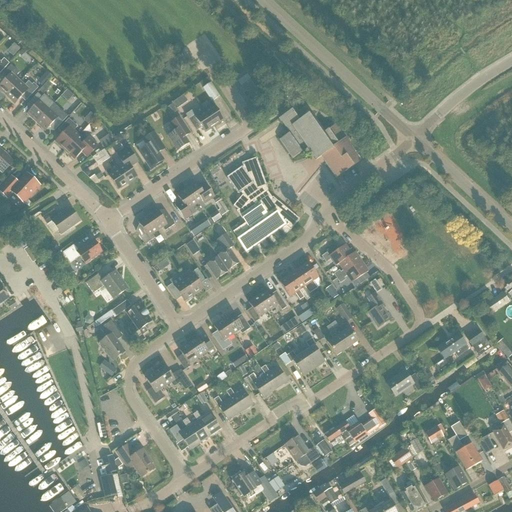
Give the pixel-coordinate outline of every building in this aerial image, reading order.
[(178,55),(166,66),(173,75),(186,64),(178,55)] [(0,63),(0,62),(0,73),(9,64),(4,59),(0,63)] [(0,90),(6,96),(20,81),(15,77),(19,73),(11,65),(3,74),(7,78),(0,85),(0,90)] [(253,107),(265,99),(251,80),(240,88),(249,101),(248,102),(249,104),(250,103),(253,107)] [(20,81),(6,96),(14,104),(24,94),(28,98),(38,88),(33,83),(32,85),(28,82),(24,86),(20,81)] [(219,96),(211,83),(202,88),(211,102),(219,96)] [(27,114),(36,123),(48,109),(53,104),(44,96),(42,98),(37,94),(27,105),(32,110),(27,114)] [(177,100),(173,102),(178,109),(182,106),(177,100)] [(172,105),(167,108),(172,115),(177,111),(172,105)] [(204,111),(214,127),(224,120),(214,105),(204,111)] [(48,109),(36,123),(45,131),(49,127),(54,131),(62,122),(48,109)] [(214,127),(204,111),(199,115),(195,109),(186,115),(196,131),(201,128),(205,133),(214,127)] [(324,162),(336,178),(360,161),(345,140),(346,139),(336,125),(324,133),(310,113),(301,120),(293,109),(279,119),(289,133),(279,140),(292,159),(304,151),(300,145),(303,143),(316,160),(323,155),(327,160),(324,162)] [(177,151),(189,143),(182,133),(187,129),(179,118),(170,124),(175,131),(168,136),(177,151)] [(65,151),(78,136),(73,131),(77,127),(69,119),(58,130),(62,134),(55,142),(65,151)] [(150,169),(164,160),(156,149),(163,144),(155,132),(145,139),(149,145),(139,152),(150,169)] [(78,136),(65,151),(74,160),(82,152),(87,157),(98,146),(89,138),(85,142),(78,136)] [(118,169),(128,184),(138,178),(131,168),(139,163),(128,146),(116,154),(123,166),(118,169)] [(0,172),(2,174),(13,162),(0,149),(0,172)] [(92,158),(98,166),(110,158),(104,150),(92,158)] [(246,253),(285,226),(290,230),(299,220),(279,202),(277,204),(273,198),(272,199),(267,192),(268,191),(266,188),(267,187),(256,158),(242,163),(243,167),(242,168),(242,167),(226,178),(238,195),(241,193),(243,195),(233,206),(238,211),(237,212),(245,224),(234,232),(238,239),(237,240),(246,253)] [(220,171),(216,166),(209,171),(212,176),(220,171)] [(128,184),(118,169),(112,173),(109,169),(105,172),(118,191),(128,184)] [(101,173),(95,177),(99,182),(104,178),(101,173)] [(39,186),(26,174),(18,184),(11,177),(0,189),(0,191),(7,198),(12,192),(23,203),(39,186)] [(196,183),(186,189),(197,204),(202,201),(204,204),(215,197),(205,184),(199,188),(196,183)] [(188,211),(197,204),(186,189),(177,196),(180,201),(174,205),(185,220),(191,215),(188,211)] [(222,216),(229,211),(222,199),(214,204),(222,216)] [(61,235),(80,222),(70,208),(58,217),(54,210),(42,218),(47,225),(52,222),(61,235)] [(157,209),(147,216),(158,231),(163,228),(165,231),(175,225),(165,211),(160,215),(157,209)] [(152,235),(158,231),(147,216),(138,222),(141,228),(136,231),(145,245),(155,238),(152,235)] [(27,241),(23,235),(14,242),(19,247),(27,241)] [(239,263),(229,249),(234,246),(226,235),(217,240),(225,251),(218,256),(228,271),(239,263)] [(85,264),(102,252),(93,240),(78,251),(74,245),(63,253),(70,263),(80,256),(85,264)] [(198,251),(192,242),(186,246),(192,255),(198,251)] [(36,243),(25,249),(33,263),(43,256),(36,243)] [(335,267),(339,264),(352,255),(345,245),(329,256),(327,253),(321,257),(326,263),(331,260),(335,267)] [(352,255),(339,264),(343,271),(340,272),(339,270),(333,274),(337,279),(362,262),(355,253),(352,255)] [(63,257),(57,261),(64,271),(70,267),(63,257)] [(206,265),(217,280),(227,272),(217,257),(206,265)] [(368,272),(362,262),(337,279),(340,284),(346,280),(344,278),(347,276),(351,283),(368,272)] [(299,269),(314,291),(318,288),(313,281),(318,277),(308,263),(299,269)] [(184,281),(194,295),(204,289),(200,284),(205,280),(197,269),(192,272),(193,274),(184,281)] [(309,294),(314,291),(299,269),(289,276),(299,291),(305,287),(309,294)] [(104,286),(113,299),(128,289),(116,272),(102,281),(98,275),(86,283),(93,294),(104,286)] [(299,291),(289,276),(279,282),(289,298),(295,294),(300,301),(304,298),(299,291)] [(374,280),(369,283),(376,293),(381,290),(380,288),(376,282),(374,280)] [(506,292),(511,287),(511,283),(510,280),(502,286),(506,292)] [(194,295),(184,281),(174,287),(172,284),(167,287),(176,301),(181,297),(184,302),(194,295)] [(0,303),(9,298),(0,284),(0,303)] [(338,296),(331,286),(325,290),(332,300),(338,296)] [(268,290),(258,297),(268,311),(278,305),(282,311),(287,307),(276,291),(271,295),(268,290)] [(392,318),(383,306),(384,305),(375,293),(366,300),(373,310),(369,312),(379,326),(392,318)] [(508,302),(502,294),(487,304),(493,312),(508,302)] [(259,318),(268,311),(258,297),(249,303),(252,308),(247,311),(255,323),(260,320),(259,318)] [(131,306),(127,300),(112,311),(116,317),(131,306)] [(151,320),(139,303),(126,312),(139,329),(151,320)] [(353,319),(343,304),(335,310),(345,324),(353,319)] [(310,308),(297,317),(301,323),(314,315),(310,308)] [(113,316),(110,311),(95,322),(98,327),(113,316)] [(223,320),(233,335),(239,331),(242,335),(250,329),(241,315),(236,318),(233,314),(223,320)] [(295,318),(287,323),(292,330),(299,325),(295,318)] [(228,339),(233,335),(223,320),(214,327),(217,331),(212,335),(223,351),(232,345),(228,339)] [(331,323),(347,347),(358,340),(349,327),(343,331),(339,325),(339,326),(335,320),(331,323)] [(112,360),(123,351),(116,341),(122,336),(111,321),(100,329),(107,338),(100,343),(112,360)] [(347,347),(331,323),(326,326),(330,331),(329,332),(333,337),(327,341),(337,355),(347,347)] [(324,337),(330,334),(326,326),(320,329),(324,337)] [(319,339),(324,336),(318,327),(313,331),(319,339)] [(494,346),(490,341),(488,343),(478,329),(466,338),(477,353),(478,353),(480,356),(494,346)] [(466,345),(458,334),(458,333),(449,339),(450,340),(437,349),(444,360),(454,353),(457,357),(469,349),(466,345)] [(198,337),(189,344),(199,358),(208,352),(211,356),(216,353),(207,338),(201,342),(198,337)] [(303,353),(314,369),(325,362),(314,347),(316,345),(312,339),(306,343),(310,349),(303,353)] [(511,355),(511,350),(503,339),(496,345),(507,359),(511,355)] [(189,365),(199,358),(189,344),(179,350),(182,355),(177,358),(185,370),(190,367),(189,365)] [(314,369),(303,353),(297,358),(292,352),(286,356),(291,363),(293,361),(303,377),(314,369)] [(285,354),(279,358),(285,366),(291,363),(286,356),(285,354)] [(107,359),(100,366),(111,377),(118,370),(107,359)] [(182,371),(173,377),(165,365),(155,372),(165,387),(171,383),(174,387),(180,383),(185,390),(192,386),(182,371)] [(288,382),(279,367),(270,373),(266,366),(262,369),(266,376),(276,390),(288,382)] [(511,387),(511,371),(507,366),(498,373),(511,388),(511,387)] [(165,387),(155,372),(145,379),(152,388),(147,391),(155,404),(164,398),(159,391),(165,387)] [(418,391),(423,387),(414,375),(409,379),(404,372),(387,384),(396,397),(413,384),(418,391)] [(263,398),(276,390),(266,376),(258,381),(254,374),(249,377),(263,398)] [(429,375),(424,378),(429,384),(433,381),(429,375)] [(478,379),(485,391),(493,387),(485,375),(478,379)] [(208,389),(204,383),(195,388),(199,394),(208,389)] [(230,389),(226,392),(240,413),(252,405),(243,390),(235,396),(230,389)] [(228,421),(240,413),(226,392),(230,399),(222,404),(218,397),(214,400),(228,421)] [(207,402),(202,393),(196,397),(202,405),(207,402)] [(345,422),(336,428),(344,440),(346,439),(350,437),(355,443),(366,435),(376,428),(377,427),(378,428),(384,423),(374,409),(368,413),(371,417),(370,418),(360,425),(358,422),(354,425),(349,428),(345,422)] [(511,445),(511,439),(508,434),(511,431),(511,427),(503,411),(501,413),(496,416),(502,426),(492,432),(503,450),(511,445)] [(197,412),(195,413),(210,436),(221,429),(210,413),(202,419),(197,412)] [(193,415),(195,419),(197,422),(191,426),(187,419),(185,420),(200,443),(210,436),(195,413),(193,415)] [(183,422),(187,428),(181,433),(176,426),(170,430),(178,443),(183,440),(189,450),(200,443),(185,420),(183,422)] [(103,423),(97,424),(100,439),(106,437),(103,423)] [(466,435),(459,423),(451,428),(456,436),(459,442),(463,439),(466,435)] [(442,436),(437,427),(425,434),(431,443),(442,436)] [(336,428),(325,436),(333,448),(344,440),(336,428)] [(487,454),(495,450),(488,435),(480,439),(487,454)] [(463,449),(459,442),(456,436),(447,441),(455,454),(463,449)] [(296,461),(300,467),(305,468),(320,457),(313,447),(307,451),(297,437),(285,445),(295,462),(296,461)] [(424,451),(417,439),(409,443),(416,456),(424,451)] [(332,452),(324,441),(316,446),(324,458),(332,452)] [(471,444),(463,449),(455,454),(466,471),(481,462),(471,444)] [(127,471),(134,465),(142,477),(154,469),(151,464),(152,463),(143,450),(135,455),(127,445),(115,453),(127,471)] [(412,459),(405,448),(390,459),(397,470),(407,463),(411,460),(412,459)] [(105,469),(116,466),(113,455),(102,458),(105,469)] [(326,457),(322,461),(325,466),(330,462),(326,457)] [(321,460),(313,466),(318,473),(326,467),(325,466),(322,461),(321,460)] [(407,463),(412,471),(416,468),(411,460),(407,463)] [(454,490),(468,482),(462,472),(461,472),(459,468),(445,476),(454,490)] [(365,483),(358,469),(345,476),(348,482),(339,487),(344,495),(365,483)] [(245,473),(231,482),(232,482),(233,482),(238,489),(236,490),(241,497),(242,496),(244,498),(247,495),(249,499),(255,495),(253,491),(256,489),(261,485),(264,490),(262,491),(266,497),(274,491),(268,483),(264,477),(259,481),(253,473),(248,477),(245,473)] [(116,474),(112,475),(116,495),(117,499),(122,498),(116,474)] [(106,497),(107,497),(116,495),(112,475),(102,478),(106,497)] [(276,477),(268,483),(274,491),(275,493),(283,488),(276,477)] [(498,480),(509,499),(511,496),(511,492),(508,486),(510,485),(506,478),(504,479),(504,477),(498,480)] [(385,480),(380,483),(389,498),(395,495),(385,480)] [(435,501),(447,494),(439,480),(425,488),(432,500),(435,501)] [(412,511),(413,511),(426,505),(412,481),(406,484),(409,489),(402,493),(412,511)] [(494,496),(503,491),(498,481),(489,485),(494,496)] [(338,500),(331,488),(323,493),(330,505),(338,500)] [(227,511),(232,509),(232,508),(221,492),(212,498),(221,511),(227,511)] [(473,494),(444,510),(445,511),(462,511),(479,503),(473,494)] [(379,504),(383,511),(398,511),(394,505),(391,499),(390,498),(383,502),(381,500),(378,502),(379,504)] [(383,511),(379,504),(378,502),(372,505),(374,510),(370,511),(367,511),(366,509),(359,511),(383,511)]
